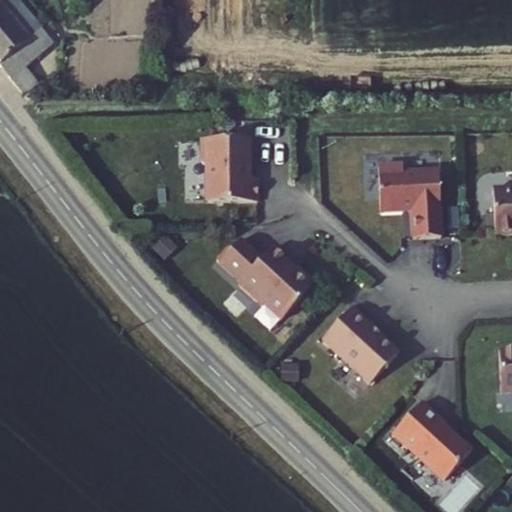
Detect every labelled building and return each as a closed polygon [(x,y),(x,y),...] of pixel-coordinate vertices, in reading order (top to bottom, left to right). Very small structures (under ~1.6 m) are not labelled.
[(46,36),(16,0),(9,0),(3,6),(0,2),(0,67),(1,69),(26,42),(46,36)] [(25,69),(53,45),(46,36),(26,42),(1,69),(26,99),(28,98),(40,87),(25,69)] [(231,183),(231,168),(233,166),(232,143),(184,145),(185,168),(180,173),(181,204),(187,209),(233,207),(232,183),(231,183)] [(437,170),(401,172),(401,164),(377,165),(379,211),(410,209),(411,238),(440,237),(437,170)] [(511,198),(492,199),(494,234),(511,233),(511,198)] [(297,300),(278,283),(277,285),(254,264),(243,276),(221,256),(201,279),(222,299),(220,301),(244,323),(246,320),(263,337),(297,300)] [(304,357),(352,401),(380,370),(353,345),(355,343),(334,323),(304,357)] [(511,349),(496,350),(499,393),(511,392),(511,349)] [(388,435),(414,458),(415,457),(441,481),(468,452),(441,427),(442,425),(418,403),(388,435)]
